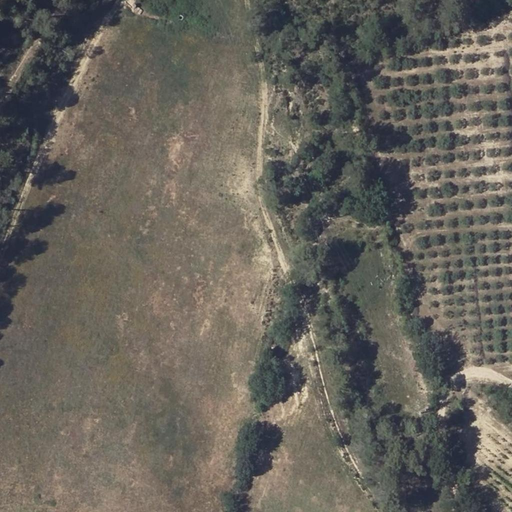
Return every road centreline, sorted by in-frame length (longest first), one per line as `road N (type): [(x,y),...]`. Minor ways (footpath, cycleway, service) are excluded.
road 1 (track): [(128,0),(99,36),(0,280)]
road 2 (track): [(511,386),(478,376),(456,382),(442,406),(446,460),(463,511)]
